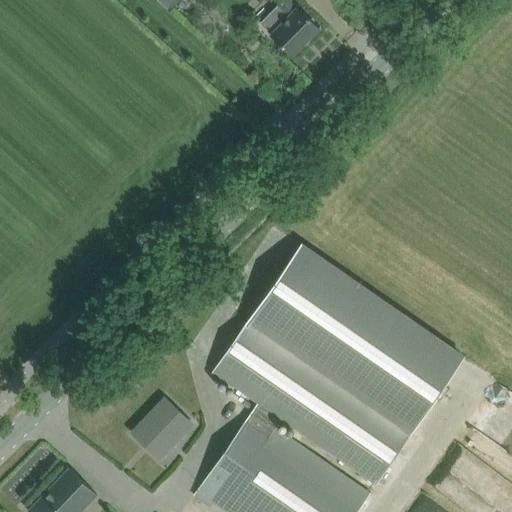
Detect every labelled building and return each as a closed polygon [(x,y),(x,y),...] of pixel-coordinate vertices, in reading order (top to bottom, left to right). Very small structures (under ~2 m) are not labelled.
[(159,0),(170,10),(178,0),(159,0)] [(282,0),(260,22),(272,34),(292,54),(318,27),(299,7),(298,8),(290,0),(282,0)] [(301,245),(213,370),(259,402),(254,408),(278,424),(282,417),(377,483),(414,429),(463,357),(301,245)] [(166,398),(133,433),(159,458),(187,429),(174,416),(179,411),(166,398)] [(275,428),(278,424),(254,408),(198,490),(230,511),(356,511),(369,493),(275,428)] [(511,453),(477,430),(472,448),(511,474),(511,487),(511,488),(511,486),(511,479),(505,478),(488,467),(472,463),(492,476),(486,486),(503,490),(498,498),(511,501),(511,453)] [(81,511),(98,495),(70,468),(30,510),(32,511),(79,511),(80,511),(81,511)]
